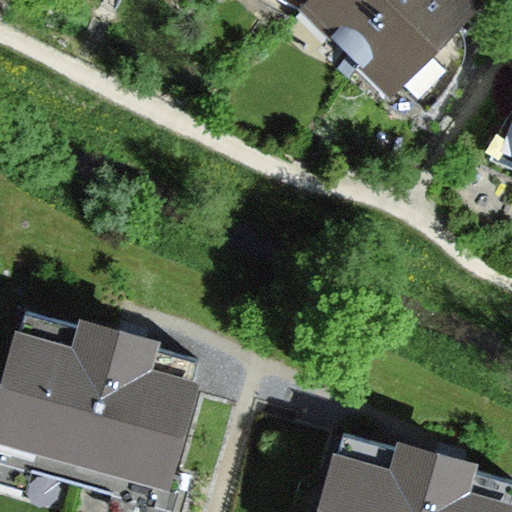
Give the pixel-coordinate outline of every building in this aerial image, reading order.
[(488,16),(472,0),(293,0),(395,105),(488,16)] [(16,306),(11,324),(68,340),(73,322),(16,306)] [(68,340),(11,324),(0,360),(0,441),(166,489),(168,483),(198,379),(190,377),(151,365),(156,348),(159,336),(121,325),(76,312),(73,322),(68,340)] [(151,365),(190,377),(195,360),(156,348),(151,365)] [(344,426),(338,444),(395,460),(400,442),(344,426)] [(395,460),(338,444),(318,511),(511,511),(511,495),(479,485),(484,468),(487,456),(443,443),(404,432),(400,442),(395,460)] [(0,441),(0,482),(21,489),(27,469),(108,493),(102,511),(175,511),(183,487),(168,483),(166,489),(0,441)] [(479,485),(511,495),(511,476),(484,468),(479,485)]
